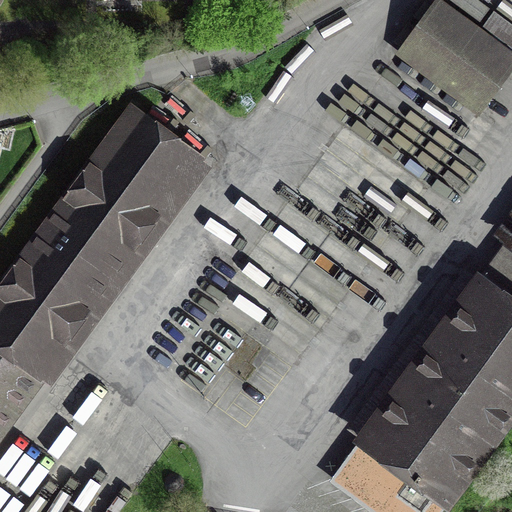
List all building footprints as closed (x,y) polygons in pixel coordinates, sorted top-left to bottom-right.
[(511,25),(476,0),(449,0),(448,2),(511,47),(511,25)] [(418,28),(399,53),(477,112),(495,88),(511,65),(511,61),(436,5),(418,28)] [(151,222),(197,160),(134,113),(64,205),(0,293),(0,345),(39,374),(76,324),(151,222)] [(511,237),(501,253),(511,260),(511,237)] [(511,414),(511,260),(501,253),(483,274),(463,303),(401,388),(382,413),(357,448),(332,480),(374,511),(375,511),(440,511),(442,510),(511,414)] [(0,426),(13,410),(39,374),(0,345),(0,426)]
